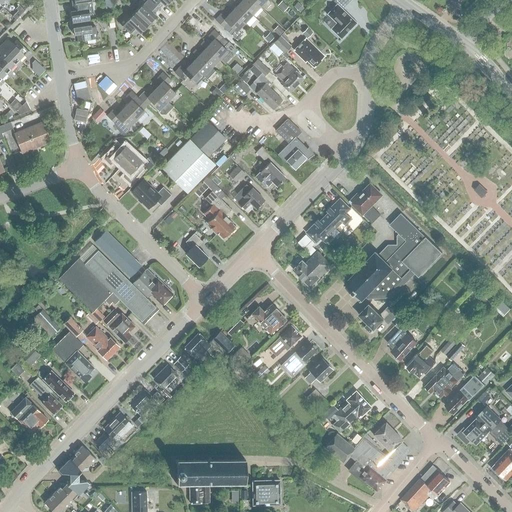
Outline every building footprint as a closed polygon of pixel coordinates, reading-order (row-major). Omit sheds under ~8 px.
[(138,7),(134,11),(150,25),(152,23),(150,21),(156,15),(154,13),(158,9),(149,0),(139,0),(136,4),(138,7)] [(173,0),(149,0),(158,9),(162,4),(165,6),(170,0),(172,2),(173,0)] [(237,5),(231,12),(244,24),(252,15),(239,3),(240,2),(238,0),(233,0),(233,1),(237,5)] [(241,0),(240,2),(239,3),(252,15),(260,7),(252,0),(241,0)] [(252,0),(260,7),(261,5),(264,8),(267,8),(270,5),(270,3),(266,0),(252,0)] [(69,21),(70,24),(90,21),(89,14),(93,14),(91,2),(91,1),(72,5),(73,12),(70,12),(71,20),(69,21)] [(281,1),(277,6),(284,12),(288,7),(281,1)] [(294,7),(300,12),(303,8),(297,3),(294,7)] [(337,4),(326,15),(335,24),(330,29),(341,40),(357,23),(337,4)] [(147,28),(150,25),(134,11),(129,16),(127,14),(119,23),(133,36),(137,31),(139,33),(145,27),(147,28)] [(237,31),(244,24),(231,12),(225,18),(220,14),(215,20),(236,41),(242,35),(237,31)] [(91,27),(90,21),(70,24),(70,28),(73,28),(74,36),(77,35),(78,41),(97,38),(95,26),(91,27)] [(277,26),(273,31),(279,36),(283,32),(277,26)] [(313,33),(307,28),(302,33),(307,39),(313,33)] [(207,46),(206,47),(219,59),(224,64),(237,50),(228,42),(227,43),(213,30),(208,37),(212,41),(207,46)] [(270,33),(264,38),(269,42),(274,37),(270,33)] [(283,34),(281,37),(287,43),(289,41),(283,34)] [(281,37),(280,36),(273,43),(274,44),(282,52),(284,54),(291,46),(287,43),(281,37)] [(2,45),(19,61),(24,55),(27,57),(30,54),(16,41),(13,44),(8,39),(2,45)] [(319,56),(321,54),(306,39),(293,51),(304,61),(305,60),(313,68),(322,59),(319,56)] [(211,67),(219,59),(206,47),(207,46),(203,41),(200,45),(204,49),(199,54),(198,56),(211,68),(211,67)] [(274,44),(269,48),(278,57),(282,52),(274,44)] [(0,53),(2,56),(0,58),(0,60),(10,70),(15,65),(18,67),(21,63),(19,61),(2,45),(0,46),(0,53)] [(196,57),(190,64),(203,76),(207,79),(215,71),(211,67),(211,68),(198,56),(199,54),(195,50),(192,53),(196,57)] [(254,65),(249,70),(257,78),(262,73),(264,76),(269,71),(257,59),(253,64),(254,65)] [(0,78),(1,79),(6,74),(9,76),(13,72),(10,70),(0,60),(0,78)] [(282,67),(275,74),(282,81),(279,83),(289,93),(303,79),(293,69),(286,63),(282,67)] [(195,84),(203,76),(190,64),(184,70),(179,66),(173,72),(182,81),(186,76),(195,84)] [(42,67),(36,74),(38,77),(45,70),(42,67)] [(175,93),(170,88),(173,85),(170,82),(171,81),(162,73),(156,79),(161,83),(154,90),(167,102),(175,93)] [(257,78),(253,82),(253,83),(259,89),(255,93),(272,110),(281,100),(269,88),(272,85),(264,77),(264,76),(262,73),(257,78)] [(486,88),(490,84),(484,78),(480,82),(486,88)] [(231,87),(242,97),(250,90),(239,79),(231,87)] [(253,83),(249,87),(255,93),(259,89),(253,83)] [(144,92),(138,98),(146,106),(151,102),(160,111),(159,112),(161,115),(165,114),(172,107),(167,102),(154,90),(148,96),(144,92)] [(218,90),(213,95),(217,99),(222,93),(218,90)] [(129,102),(123,108),(136,120),(144,112),(142,111),(146,106),(138,98),(131,91),(125,98),(129,102)] [(16,101),(11,106),(16,111),(21,106),(16,101)] [(129,130),(128,129),(136,120),(123,108),(117,115),(112,111),(106,117),(115,125),(120,135),(125,135),(129,130)] [(100,109),(91,117),(97,122),(105,114),(100,109)] [(4,116),(7,120),(13,114),(10,111),(4,116)] [(0,125),(0,130),(1,133),(12,129),(10,122),(0,125)] [(43,122),(14,134),(22,153),(51,142),(43,122)] [(208,158),(226,140),(208,122),(190,140),(208,158)] [(285,139),(289,135),(281,126),(276,131),(285,139)] [(296,136),(300,132),(294,127),(291,130),(296,136)] [(302,163),(314,155),(308,147),(306,148),(295,137),(277,155),(285,163),(286,161),(290,165),(289,166),(292,169),(293,168),(294,169),(301,162),(302,163)] [(161,168),(187,193),(215,165),(208,158),(190,140),(189,139),(161,168)] [(115,160),(121,166),(133,153),(125,146),(121,149),(117,145),(112,150),(104,159),(110,164),(115,160)] [(270,155),(261,146),(255,152),(263,161),(270,155)] [(164,148),(158,154),(162,157),(167,152),(164,148)] [(238,153),(238,152),(236,150),(229,157),(232,160),(238,155),(238,154),(238,153)] [(142,162),(133,153),(121,166),(128,172),(124,177),(130,183),(144,168),(139,164),(142,162)] [(244,174),(233,162),(225,171),(236,182),(244,174)] [(269,163),(255,177),(265,187),(271,181),(277,186),(285,178),(269,163)] [(207,177),(202,182),(221,199),(225,195),(207,177)] [(131,192),(148,209),(155,201),(160,206),(171,195),(162,187),(157,193),(143,180),(131,192)] [(252,188),(251,189),(246,184),(232,198),(244,209),(250,204),(255,208),(264,200),(252,188)] [(350,202),(368,219),(372,223),(380,215),(370,206),(382,195),(370,184),(360,195),(358,193),(350,202)] [(481,198),(487,192),(479,185),(474,190),(481,198)] [(232,224),(229,221),(224,216),(230,210),(212,191),(204,199),(211,206),(203,214),(209,220),(207,223),(212,228),(210,229),(216,235),(217,233),(222,239),(229,232),(230,233),(231,233),(235,229),(235,227),(232,224)] [(327,211),(323,216),(336,229),(342,222),(345,225),(351,219),(345,214),(350,209),(340,199),(331,208),(330,207),(327,211)] [(361,301),(366,296),(368,298),(390,298),(414,273),(418,277),(442,253),(425,237),(400,213),(389,225),(399,234),(397,236),(397,245),(388,246),(379,255),(376,252),(344,285),(361,301)] [(169,215),(163,221),(168,226),(174,220),(169,215)] [(330,235),(336,229),(323,216),(319,220),(318,220),(315,223),(306,233),(316,243),(321,238),(326,244),(332,238),(330,235)] [(141,266),(105,230),(94,242),(129,278),(141,266)] [(207,257),(197,247),(202,242),(194,234),(185,242),(191,249),(186,254),(198,266),(207,257)] [(92,312),(112,292),(142,323),(156,308),(98,250),(84,264),(78,258),(75,261),(58,278),(92,312)] [(310,287),(319,278),(331,266),(317,252),(305,264),(302,261),(293,270),(310,287)] [(459,260),(454,265),(469,279),(473,274),(459,260)] [(146,298),(150,294),(160,304),(170,295),(169,291),(146,268),(131,283),(146,298)] [(486,292),(480,298),(487,306),(493,299),(486,292)] [(286,320),(271,305),(265,311),(261,306),(253,313),(272,333),(286,320)] [(373,330),(383,321),(387,325),(396,316),(387,307),(379,315),(369,305),(358,315),(367,324),(364,328),(370,333),(373,330)] [(39,314),(31,320),(48,340),(59,330),(42,311),(38,306),(34,309),(39,314)] [(96,309),(91,314),(99,322),(104,317),(96,309)] [(123,342),(130,335),(128,333),(134,326),(121,313),(119,315),(113,310),(102,321),(123,342)] [(400,329),(390,339),(387,343),(393,349),(391,351),(393,353),(394,357),(397,359),(400,360),(401,360),(416,343),(404,332),(414,322),(406,314),(395,326),(398,330),(399,329),(400,329)] [(243,323),(236,316),(223,329),(230,336),(243,323)] [(82,330),(70,317),(62,324),(75,337),(82,330)] [(97,349),(96,350),(105,360),(118,347),(109,338),(108,339),(95,326),(85,336),(97,349)] [(291,348),(293,345),(294,343),(299,337),(299,335),(295,331),(295,330),(293,328),(292,328),(291,326),(268,348),(277,357),(283,350),(284,350),(288,346),(291,348)] [(234,346),(220,331),(213,339),(226,353),(234,346)] [(198,334),(183,349),(195,360),(193,361),(196,364),(198,362),(204,356),(202,354),(210,346),(198,334)] [(83,345),(73,336),(56,354),(84,382),(90,376),(88,374),(94,368),(77,351),(83,345)] [(457,343),(452,338),(440,351),(445,355),(457,343)] [(293,377),(297,373),(306,364),(304,362),(316,351),(307,342),(290,359),(282,366),(293,377)] [(464,347),(460,342),(446,356),(451,361),(464,347)] [(420,352),(407,367),(408,369),(410,372),(413,372),(414,373),(414,372),(419,377),(425,371),(427,373),(435,363),(428,357),(433,351),(426,345),(420,352)] [(241,347),(232,355),(234,357),(241,365),(243,363),(250,357),(241,347)] [(22,359),(27,364),(37,353),(32,348),(22,359)] [(173,365),(182,373),(189,366),(181,358),(173,365)] [(331,368),(328,364),(327,365),(322,360),(309,372),(310,373),(304,378),(310,385),(316,379),(319,382),(332,370),(331,369),(331,368)] [(17,377),(23,371),(16,364),(10,370),(17,377)] [(167,364),(153,379),(162,387),(164,390),(169,385),(178,375),(167,364)] [(264,365),(254,374),(259,380),(269,371),(264,365)] [(445,396),(451,390),(450,389),(462,377),(455,371),(451,375),(443,367),(425,387),(431,393),(433,391),(441,398),(444,394),(445,396)] [(494,375),(487,368),(477,378),(480,381),(484,385),(494,375)] [(50,371),(42,379),(65,401),(73,393),(50,371)] [(34,380),(30,385),(33,388),(40,395),(39,395),(44,399),(40,402),(52,414),(61,405),(49,394),(52,392),(37,377),(34,380)] [(451,401),(445,407),(452,413),(461,404),(462,405),(467,399),(469,401),(484,385),(480,381),(476,385),(471,379),(451,400),(451,401)] [(324,399),(315,389),(306,398),(314,407),(324,399)] [(156,393),(151,398),(143,390),(128,404),(140,416),(150,407),(153,411),(164,400),(156,393)] [(332,416),(337,422),(333,426),(339,432),(357,416),(359,418),(370,407),(355,391),(346,400),(348,402),(332,416)] [(30,432),(37,424),(40,427),(47,420),(24,398),(10,413),(30,432)] [(476,445),(489,432),(500,421),(486,408),(476,418),(476,419),(465,430),(463,429),(457,435),(466,444),(470,440),(476,445)] [(132,426),(130,424),(119,413),(103,429),(110,435),(107,438),(103,434),(94,443),(99,448),(98,450),(107,460),(110,457),(104,450),(110,443),(113,446),(132,426)] [(140,416),(137,419),(143,425),(147,420),(142,415),(140,416)] [(141,424),(137,419),(133,423),(138,428),(141,424)] [(511,423),(507,429),(500,421),(489,432),(501,445),(511,434),(511,423)] [(393,431),(385,422),(373,434),(381,442),(393,431)] [(401,439),(393,431),(381,442),(389,451),(401,439)] [(353,448),(336,433),(325,447),(342,461),(348,455),(353,448)] [(380,448),(366,434),(362,437),(353,448),(348,455),(355,461),(358,464),(360,462),(361,463),(362,462),(382,479),(389,470),(390,471),(407,451),(399,443),(402,440),(401,439),(389,451),(385,455),(378,450),(380,448)] [(511,436),(505,445),(509,448),(507,451),(506,450),(490,468),(504,481),(511,472),(511,436)] [(58,471),(61,474),(78,474),(85,466),(87,468),(95,460),(82,446),(74,455),(76,456),(71,462),(69,460),(58,471)] [(245,481),(245,468),(245,460),(213,461),(210,459),(208,459),(206,461),(177,462),(177,484),(189,483),(189,504),(209,503),(209,483),(245,481)] [(358,464),(355,461),(347,470),(363,483),(365,482),(373,489),(382,479),(362,462),(361,463),(360,462),(358,464)] [(429,496),(433,500),(450,482),(433,466),(420,479),(401,499),(414,511),(429,496)] [(278,479),(252,480),(252,505),(279,504),(278,479)] [(89,484),(86,482),(69,482),(62,489),(60,488),(44,503),(52,511),(61,511),(73,501),(71,499),(76,494),(78,496),(89,484)] [(146,492),(131,492),(131,511),(145,511),(145,510),(146,510),(146,492)] [(457,506),(453,502),(443,511),(468,511),(460,504),(457,506)]
